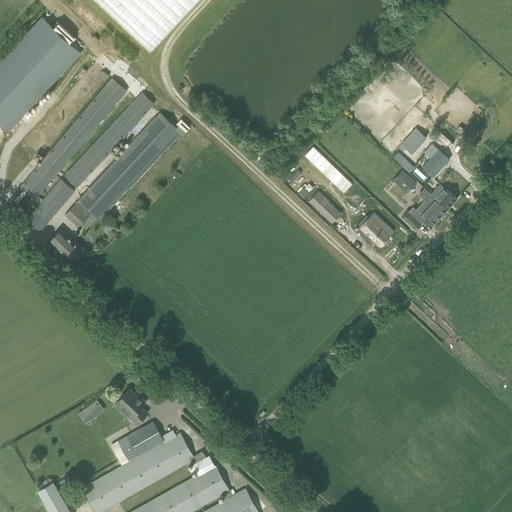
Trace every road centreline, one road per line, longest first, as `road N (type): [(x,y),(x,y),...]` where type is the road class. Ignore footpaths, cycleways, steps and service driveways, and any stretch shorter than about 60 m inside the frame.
road 1 (unclassified): [(241,443),(511,161)]
road 2 (unclassified): [(241,443),(0,218)]
